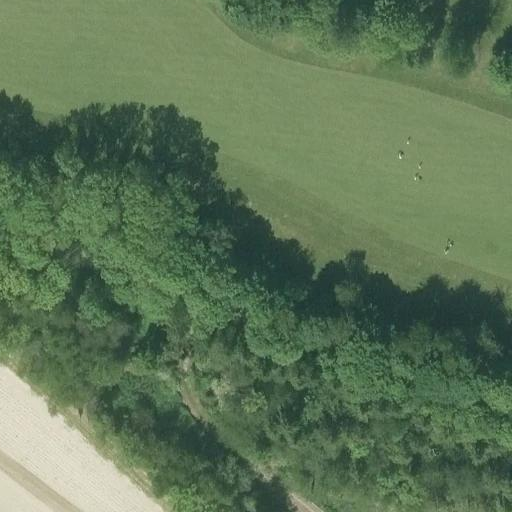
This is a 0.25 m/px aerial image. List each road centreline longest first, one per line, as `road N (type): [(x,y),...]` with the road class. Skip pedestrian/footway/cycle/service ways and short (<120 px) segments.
road 1 (unclassified): [(511,353),(0,176)]
road 2 (track): [(188,243),(180,315),(187,342),(271,424)]
